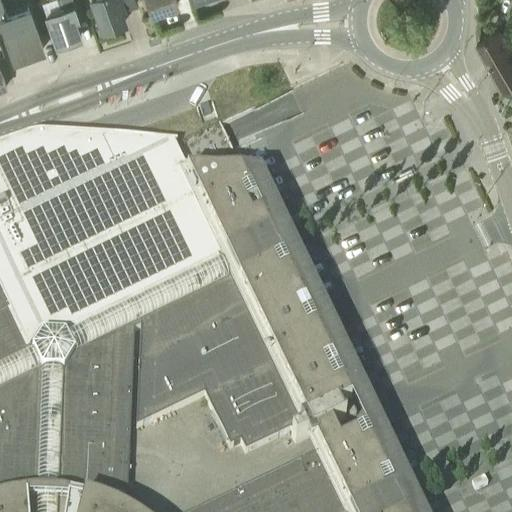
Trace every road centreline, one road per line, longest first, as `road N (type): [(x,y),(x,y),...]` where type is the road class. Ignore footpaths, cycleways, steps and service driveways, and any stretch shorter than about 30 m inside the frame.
road 1 (secondary): [(0,123),(274,29),(359,22)]
road 2 (unclassified): [(511,200),(485,126),(438,54)]
